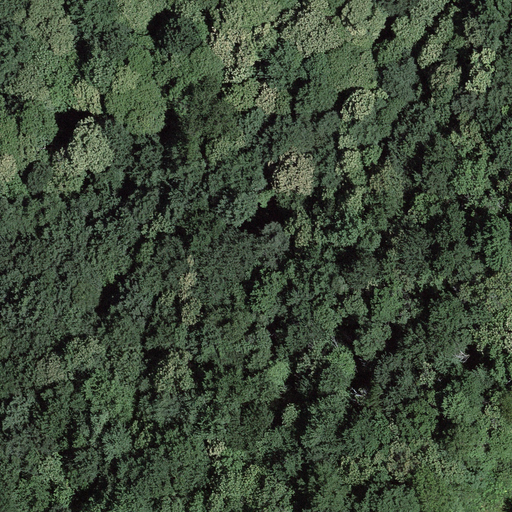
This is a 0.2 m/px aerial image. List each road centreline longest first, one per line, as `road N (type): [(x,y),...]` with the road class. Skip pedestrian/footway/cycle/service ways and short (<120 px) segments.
road 1 (motorway): [(511,306),(0,236)]
road 2 (motorway): [(0,387),(511,455)]
road 3 (track): [(0,134),(69,0)]
